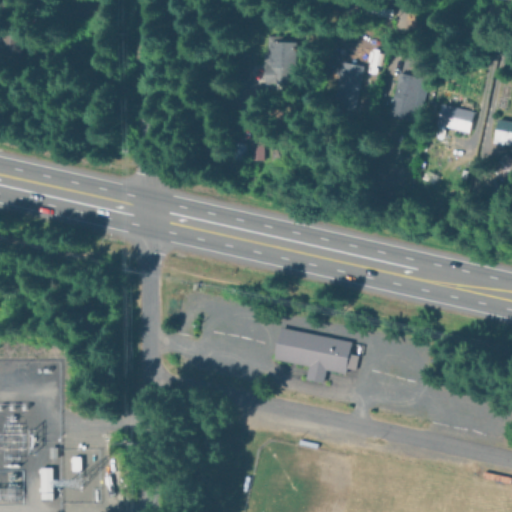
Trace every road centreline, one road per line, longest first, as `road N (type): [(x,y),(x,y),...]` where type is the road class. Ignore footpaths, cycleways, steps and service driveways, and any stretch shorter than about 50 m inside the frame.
road 1 (trunk): [(511,293),(0,178)]
road 2 (residential): [(149,376),(511,455)]
road 3 (residential): [(149,211),(153,511)]
road 4 (residential): [(149,211),(146,0)]
road 5 (residential): [(511,35),(372,0)]
